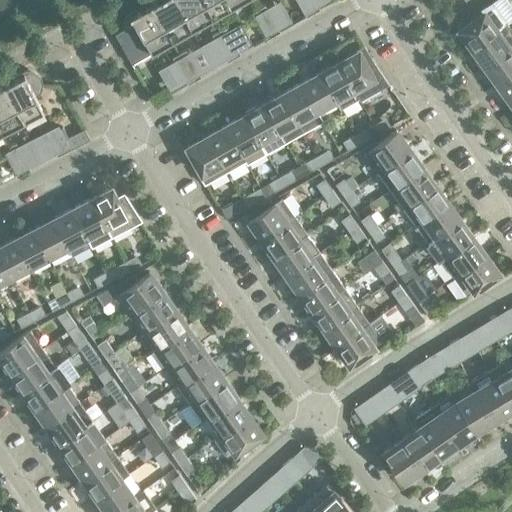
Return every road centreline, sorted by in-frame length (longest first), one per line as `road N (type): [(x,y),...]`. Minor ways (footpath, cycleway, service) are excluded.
road 1 (residential): [(129,130),(316,416)]
road 2 (residential): [(129,130),(353,0)]
road 3 (residential): [(316,416),(511,285)]
road 4 (residential): [(511,195),(381,0)]
road 5 (residential): [(204,511),(316,416)]
road 6 (residential): [(0,195),(129,130)]
road 7 (residential): [(316,416),(390,511)]
